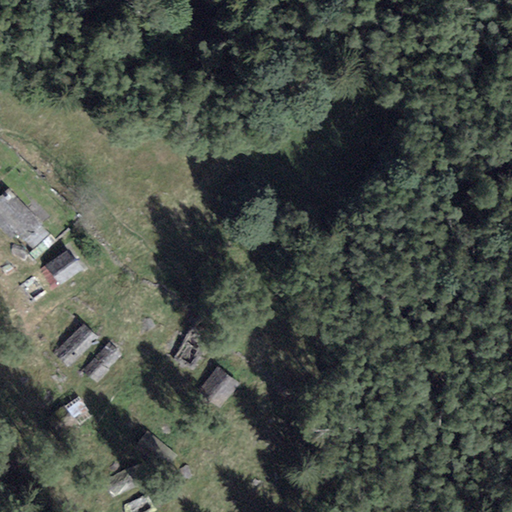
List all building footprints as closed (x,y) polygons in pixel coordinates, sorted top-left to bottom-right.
[(50,233),(8,189),(0,197),(0,227),(17,246),(24,239),(33,249),(50,233)] [(83,268),(68,248),(45,265),(59,285),(83,268)] [(97,338),(82,324),(55,353),(70,367),(97,338)] [(122,354),(108,342),(83,371),(97,383),(122,354)] [(239,381),(216,364),(198,388),(221,405),(239,381)] [(91,416),(79,396),(44,419),(57,438),(91,416)] [(178,453),(146,431),(130,453),(161,476),(178,453)] [(151,511),(155,510),(146,493),(120,507),(123,511),(151,511)]
